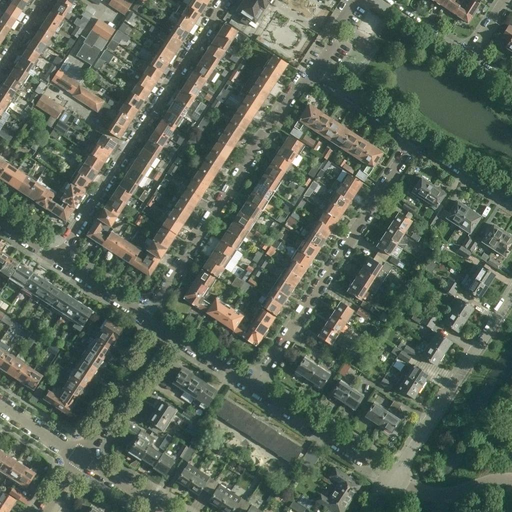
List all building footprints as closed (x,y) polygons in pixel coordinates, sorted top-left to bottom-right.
[(11,0),(9,0),(7,3),(21,12),(26,4),(19,0),(13,0),(13,1),(11,0)] [(58,0),(58,1),(72,10),(75,5),(73,3),(75,0),(58,0)] [(122,0),(110,0),(107,5),(116,10),(122,0)] [(131,5),(123,0),(122,0),(116,10),(124,16),(131,5)] [(200,15),(206,6),(197,0),(183,0),(182,3),(187,7),(200,15)] [(255,23),(269,0),(244,0),(237,12),(243,16),(250,21),(248,24),(249,24),(255,28),(257,24),(255,23)] [(449,0),(435,0),(435,2),(444,8),(449,0)] [(449,0),(444,8),(459,18),(464,11),(463,11),(458,7),(459,6),(454,3),(455,0),(449,0)] [(467,23),(479,4),(479,3),(473,0),(470,0),(463,11),(464,11),(459,18),(467,23)] [(58,1),(52,10),(64,18),(67,13),(68,14),(72,10),(58,1)] [(7,3),(4,8),(8,10),(5,14),(15,20),(21,12),(7,3)] [(95,11),(87,6),(80,16),(88,21),(95,11)] [(194,25),(200,15),(187,7),(184,12),(178,8),(175,12),(194,25)] [(52,10),(46,20),(59,28),(63,24),(61,22),(64,18),(52,10)] [(130,12),(124,22),(130,25),(136,16),(130,12)] [(188,34),(194,25),(175,12),(173,16),(178,20),(175,25),(188,34)] [(0,21),(10,29),(15,20),(5,14),(3,17),(0,15),(0,21)] [(247,26),(249,24),(248,24),(250,21),(243,16),(239,22),(247,26)] [(46,20),(40,29),(52,36),(54,32),(56,33),(59,28),(46,20)] [(88,53),(106,26),(98,20),(91,31),(82,44),(83,44),(81,48),(88,53)] [(0,34),(4,37),(10,29),(0,21),(0,34)] [(86,25),(80,21),(77,26),(83,30),(86,25)] [(169,21),(163,31),(168,35),(182,44),(188,34),(175,25),(169,21)] [(122,24),(117,31),(123,35),(128,28),(122,24)] [(218,34),(231,42),(237,33),(224,24),(218,34)] [(82,30),(83,30),(77,26),(71,35),(77,39),(82,30)] [(106,26),(88,53),(96,58),(100,51),(101,51),(109,39),(114,31),(106,26)] [(511,52),(511,28),(509,26),(501,38),(509,43),(506,48),(511,52)] [(40,29),(33,38),(47,47),(50,43),(48,41),(52,36),(40,29)] [(116,33),(111,40),(116,43),(120,36),(116,33)] [(174,55),(180,46),(182,44),(168,35),(167,37),(161,33),(157,38),(164,42),(161,46),(174,55)] [(225,52),(231,42),(218,34),(212,43),(225,52)] [(33,38),(27,48),(39,55),(42,51),(44,52),(47,47),(33,38)] [(70,39),(66,45),(71,49),(75,42),(70,39)] [(111,40),(106,47),(111,51),(114,47),(116,48),(118,44),(111,40)] [(212,43),(206,53),(219,61),(225,52),(212,43)] [(168,65),(174,55),(161,46),(158,51),(152,46),(148,52),(155,56),(168,65)] [(27,48),(21,57),(35,66),(38,61),(36,60),(39,55),(27,48)] [(75,57),(91,66),(96,58),(88,53),(81,48),(75,57)] [(99,59),(99,58),(98,59),(104,63),(105,62),(108,65),(113,57),(104,51),(99,59)] [(235,51),(231,56),(238,60),(241,56),(235,51)] [(206,53),(200,62),(213,71),(219,61),(206,53)] [(56,56),(52,63),(57,66),(61,60),(56,56)] [(162,74),(168,65),(155,56),(149,65),(162,74)] [(231,56),(229,60),(235,64),(238,60),(231,56)] [(268,94),(287,65),(273,56),(254,85),(268,94)] [(21,57),(15,66),(27,74),(30,70),(32,71),(35,66),(21,57)] [(93,68),(99,72),(104,63),(98,59),(93,68)] [(68,78),(74,81),(79,85),(83,78),(86,74),(65,60),(58,71),(63,74),(68,78)] [(200,62),(193,72),(206,80),(210,83),(216,73),(213,71),(200,62)] [(57,69),(51,65),(46,73),(52,77),(57,69)] [(156,83),(161,74),(162,74),(149,65),(142,75),(156,83)] [(15,66),(9,76),(23,84),(26,80),(24,79),(27,74),(15,66)] [(56,85),(63,74),(58,71),(51,82),(56,85)] [(193,72),(187,81),(200,90),(206,80),(193,72)] [(43,79),(48,83),(52,77),(46,73),(43,79)] [(63,74),(56,85),(61,88),(68,78),(63,74)] [(149,93),(156,83),(142,75),(136,84),(149,93)] [(9,76),(3,85),(8,88),(15,93),(18,89),(19,90),(23,84),(9,76)] [(67,92),(74,81),(68,78),(61,88),(67,92)] [(228,80),(219,93),(227,98),(232,91),(235,92),(238,87),(233,83),(229,88),(228,87),(232,82),(228,80)] [(74,81),(67,92),(72,96),(78,86),(79,85),(74,81)] [(181,90),(181,91),(184,93),(194,99),(200,90),(187,81),(181,90)] [(40,82),(34,92),(40,96),(46,86),(40,82)] [(143,102),(149,93),(136,84),(130,93),(143,102)] [(3,85),(0,89),(0,96),(11,103),(13,99),(12,98),(15,93),(8,88),(3,85)] [(250,122),(268,94),(254,85),(236,113),(250,122)] [(78,86),(72,96),(71,97),(78,101),(85,90),(78,86)] [(210,88),(206,93),(207,94),(212,97),(216,91),(210,88)] [(84,105),(91,94),(85,90),(78,101),(84,105)] [(181,91),(175,100),(188,108),(193,100),(194,99),(184,93),(181,91)] [(33,93),(28,102),(34,105),(39,97),(33,93)] [(137,111),(143,102),(130,93),(124,103),(137,111)] [(91,94),(84,105),(90,109),(97,98),(91,94)] [(40,109),(42,106),(47,98),(43,95),(36,107),(40,109)] [(0,96),(0,110),(2,112),(4,113),(8,108),(11,103),(0,96)] [(51,117),(56,120),(63,109),(47,98),(42,106),(40,109),(51,117)] [(97,98),(90,109),(96,113),(103,103),(97,98)] [(109,100),(107,104),(106,105),(110,107),(114,109),(116,105),(109,100)] [(175,100),(169,109),(182,118),(188,108),(175,100)] [(204,130),(221,103),(215,100),(198,126),(204,130)] [(104,102),(103,103),(96,113),(98,115),(99,114),(100,114),(101,113),(105,116),(110,107),(106,105),(107,104),(104,102)] [(131,121),(137,112),(137,111),(124,103),(118,112),(131,121)] [(309,129),(319,113),(308,106),(289,134),(298,140),(301,134),(298,131),(303,124),(309,129)] [(198,107),(194,112),(199,116),(203,110),(198,107)] [(169,109),(163,119),(176,127),(182,118),(169,109)] [(62,111),(57,120),(64,125),(70,116),(62,111)] [(125,130),(131,121),(118,112),(112,122),(125,130)] [(231,151),(250,122),(236,113),(217,141),(231,151)] [(329,120),(319,113),(309,129),(320,135),(329,120)] [(56,120),(51,117),(46,125),(51,128),(54,124),(56,120)] [(96,118),(94,121),(95,123),(101,127),(103,123),(96,118)] [(56,120),(54,124),(63,129),(65,126),(56,120)] [(340,127),(329,120),(320,135),(330,142),(340,127)] [(162,121),(155,130),(168,139),(174,129),(162,121)] [(119,140),(125,130),(112,122),(106,131),(119,140)] [(34,139),(40,130),(33,125),(27,134),(34,139)] [(350,133),(340,127),(330,142),(340,149),(350,133)] [(53,130),(50,135),(57,140),(60,135),(53,130)] [(155,130),(149,140),(162,149),(168,139),(155,130)] [(180,133),(177,139),(182,142),(186,137),(180,133)] [(360,140),(350,133),(340,149),(351,155),(360,140)] [(110,154),(116,145),(102,136),(96,145),(110,154)] [(301,142),(311,149),(315,142),(305,136),(301,142)] [(298,156),(304,147),(289,137),(288,138),(287,138),(285,141),(286,142),(283,146),(298,156)] [(190,138),(178,156),(182,159),(192,145),(197,148),(199,144),(190,138)] [(149,140),(143,149),(156,158),(162,149),(149,140)] [(371,147),(360,140),(351,155),(361,162),(371,147)] [(213,179),(231,151),(217,141),(199,170),(213,179)] [(316,141),(315,142),(311,149),(310,150),(314,153),(320,143),(316,141)] [(48,144),(44,150),(50,154),(54,148),(48,144)] [(104,164),(110,154),(96,145),(90,155),(104,164)] [(283,146),(280,151),(279,151),(277,153),(278,155),(277,155),(292,165),(298,156),(283,146)] [(382,154),(371,147),(361,162),(367,166),(362,173),(359,171),(355,177),(363,182),(382,154)] [(326,161),(332,152),(326,148),(320,157),(326,161)] [(143,149),(137,159),(149,167),(156,158),(143,149)] [(98,173),(104,164),(90,155),(84,164),(98,173)] [(286,174),(292,165),(277,155),(274,160),(273,160),(271,163),(271,164),(271,165),(286,174)] [(137,159),(131,168),(143,177),(149,167),(137,159)] [(341,159),(337,165),(342,168),(345,165),(344,164),(346,162),(341,159)] [(325,160),(320,169),(326,172),(331,164),(325,160)] [(161,161),(155,170),(156,172),(161,175),(167,165),(161,161)] [(0,174),(0,179),(7,184),(16,170),(7,164),(0,174)] [(91,183),(98,173),(84,164),(78,174),(91,183)] [(172,164),(165,175),(171,179),(178,168),(172,164)] [(280,184),(286,174),(271,165),(268,169),(267,169),(265,172),(265,173),(265,174),(280,184)] [(352,175),(355,171),(345,165),(342,168),(352,175)] [(313,166),(307,175),(312,178),(318,169),(315,167),(313,166)] [(131,168),(124,177),(137,186),(143,177),(131,168)] [(7,184),(17,191),(26,177),(16,170),(7,184)] [(195,207),(213,179),(199,170),(181,198),(195,207)] [(75,172),(69,182),(71,184),(70,185),(84,194),(85,193),(91,183),(78,174),(75,172)] [(156,172),(152,179),(156,182),(161,175),(156,172)] [(274,193),(280,184),(265,174),(262,179),(261,179),(259,182),(259,183),(274,193)] [(347,174),(340,183),(355,193),(358,189),(359,189),(361,186),(361,185),(361,184),(347,174)] [(35,183),(26,177),(17,191),(26,197),(35,183)] [(124,177),(118,187),(131,195),(137,186),(124,177)] [(306,178),(302,184),(306,187),(310,180),(306,178)] [(410,185),(406,192),(416,198),(417,196),(424,201),(433,187),(421,179),(415,188),(410,185)] [(290,182),(287,188),(292,191),(296,186),(290,182)] [(317,185),(312,182),(308,189),(313,192),(317,185)] [(44,189),(35,183),(26,197),(35,203),(44,189)] [(268,202),(274,193),(259,183),(256,188),(255,188),(253,191),(253,192),(253,193),(268,202)] [(340,183),(334,193),(349,202),(351,201),(353,199),(352,197),(355,193),(340,183)] [(74,210),(84,194),(70,185),(60,201),(66,205),(74,210)] [(147,186),(144,190),(144,191),(149,194),(152,189),(147,186)] [(299,186),(294,193),(296,193),(300,196),(304,189),(299,186)] [(118,187),(112,196),(125,205),(131,195),(118,187)] [(433,187),(424,201),(430,205),(429,207),(435,210),(435,211),(426,225),(432,229),(444,211),(443,210),(444,208),(439,204),(445,195),(433,187)] [(54,196),(44,189),(35,203),(45,210),(46,209),(50,212),(55,205),(50,202),(54,196)] [(303,196),(309,197),(313,192),(308,189),(303,196)] [(144,191),(138,200),(143,203),(149,194),(144,191)] [(253,193),(250,197),(249,197),(246,200),(247,201),(247,202),(262,212),(268,202),(253,193)] [(296,193),(289,203),(294,206),(300,196),(296,193)] [(334,193),(328,202),(343,212),(343,211),(345,211),(347,208),(346,207),(349,202),(334,193)] [(152,195),(146,205),(149,208),(156,198),(152,195)] [(112,196),(106,206),(119,214),(125,205),(112,196)] [(176,236),(195,207),(181,198),(162,227),(176,236)] [(301,200),(296,207),(301,210),(305,203),(301,200)] [(328,202),(322,211),(337,221),(337,220),(339,220),(340,217),(340,216),(343,212),(328,202)] [(458,226),(469,210),(457,202),(449,214),(444,211),(432,229),(437,232),(446,218),(458,226)] [(281,211),(288,215),(293,208),(286,203),(281,211)] [(417,210),(404,203),(401,208),(413,216),(417,210)] [(242,209),(239,213),(254,223),(261,214),(246,204),(245,205),(243,205),(242,208),(242,209)] [(63,210),(55,205),(50,212),(66,222),(74,210),(66,205),(63,210)] [(110,228),(119,214),(106,206),(97,219),(110,228)] [(469,210),(458,226),(469,234),(480,217),(469,210)] [(322,211),(316,221),(331,230),(333,229),(334,226),(334,225),(337,221),(322,211)] [(236,219),(233,223),(248,232),(254,223),(239,213),(239,215),(237,215),(235,218),(236,219)] [(290,216),(290,217),(295,220),(298,222),(300,218),(292,213),(290,216)] [(391,225),(404,233),(411,222),(398,213),(391,225)] [(139,216),(134,223),(138,226),(143,218),(139,216)] [(279,216),(276,221),(282,225),(285,220),(279,216)] [(285,224),(292,229),(296,222),(294,220),(295,220),(290,217),(289,217),(285,224)] [(87,234),(87,237),(102,247),(110,233),(107,231),(109,228),(110,228),(97,219),(87,234)] [(316,221),(310,230),(325,239),(327,239),(328,236),(328,234),(331,230),(316,221)] [(273,222),(269,228),(275,231),(278,226),(273,222)] [(230,228),(227,232),(242,242),(248,232),(233,223),(233,224),(231,224),(229,227),(230,228)] [(391,225),(383,236),(397,244),(410,253),(413,249),(399,240),(404,233),(391,225)] [(493,250),(504,234),(493,226),(482,243),(493,250)] [(166,251),(175,238),(176,236),(162,227),(161,228),(152,242),(166,251)] [(304,239),(319,249),(319,248),(321,247),(323,245),(322,243),(325,239),(310,230),(304,239)] [(224,237),(221,241),(236,251),(242,242),(227,232),(226,233),(225,233),(223,236),(224,237)] [(102,247),(111,253),(121,239),(111,233),(110,233),(102,247)] [(511,247),(511,238),(504,234),(493,250),(505,258),(511,247)] [(383,236),(376,247),(389,256),(396,245),(397,244),(383,236)] [(466,250),(468,246),(473,240),(468,236),(461,247),(466,250)] [(276,237),(271,246),(276,250),(282,241),(276,237)] [(111,253),(121,259),(130,245),(121,239),(111,253)] [(468,246),(466,250),(471,253),(478,243),(473,240),(468,246)] [(230,260),(236,251),(221,241),(220,243),(219,243),(217,245),(218,246),(215,251),(230,260)] [(262,241),(258,247),(265,251),(268,246),(262,241)] [(303,241),(297,251),(311,260),(314,256),(315,256),(317,253),(317,252),(318,251),(303,241)] [(157,264),(166,251),(152,242),(146,251),(148,253),(146,257),(157,264)] [(121,259),(130,265),(140,252),(130,245),(121,259)] [(270,258),(275,250),(270,247),(265,255),(270,258)] [(471,254),(460,247),(456,253),(467,260),(471,254)] [(9,258),(9,257),(8,256),(0,251),(0,271),(8,260),(9,258)] [(212,256),(209,260),(224,270),(230,260),(215,251),(214,252),(213,252),(211,254),(212,256)] [(297,251),(291,260),(305,270),(308,266),(309,265),(311,263),(311,261),(311,260),(297,251)] [(150,276),(157,264),(146,257),(150,260),(146,265),(136,258),(140,252),(130,265),(147,276),(150,276)] [(269,260),(264,256),(258,265),(264,269),(269,260)] [(392,257),(389,261),(396,266),(399,262),(392,257)] [(500,265),(489,257),(485,263),(497,271),(500,265)] [(19,264),(12,260),(9,258),(8,260),(0,271),(0,272),(9,278),(19,264)] [(362,269),(382,283),(391,268),(384,263),(382,266),(369,258),(362,269)] [(209,260),(206,264),(205,265),(203,267),(203,268),(203,269),(218,279),(224,270),(209,260)] [(291,260),(285,269),(299,279),(302,275),(303,275),(305,272),(305,270),(291,260)] [(19,264),(9,278),(8,279),(22,289),(31,274),(31,272),(27,270),(26,271),(18,266),(19,264)] [(253,273),(258,277),(264,269),(258,265),(253,273)] [(473,279),(486,287),(494,275),(481,267),(473,279)] [(285,269),(278,279),(293,288),(296,284),(297,284),(299,281),(299,280),(299,279),(285,269)] [(362,269),(354,281),(367,289),(374,294),(382,283),(362,269)] [(198,277),(195,281),(209,290),(215,280),(202,271),(201,272),(199,273),(198,275),(198,277)] [(244,283),(250,274),(246,271),(240,280),(244,283)] [(22,289),(32,295),(42,281),(41,280),(41,279),(37,276),(36,277),(31,274),(22,289)] [(236,277),(230,286),(239,291),(244,283),(240,280),(236,277)] [(486,287),(473,279),(470,277),(463,288),(466,290),(479,299),(486,287)] [(246,284),(253,288),(256,284),(249,279),(246,284)] [(278,279),(272,288),(287,298),(290,293),(291,293),(293,290),(293,289),(293,288),(278,279)] [(460,287),(448,279),(445,285),(456,292),(460,287)] [(32,295),(42,302),(52,287),(51,287),(51,285),(47,283),(46,284),(42,281),(32,295)] [(192,286),(189,290),(203,299),(209,290),(195,281),(193,282),(191,284),(192,286)] [(367,289),(354,281),(347,292),(360,301),(367,289)] [(249,286),(245,283),(239,292),(243,295),(249,286)] [(397,293),(401,296),(405,289),(398,285),(397,287),(391,283),(388,287),(397,293)] [(442,290),(453,297),(456,292),(445,285),(442,290)] [(51,309),(61,294),(61,293),(61,292),(57,289),(56,290),(52,287),(42,302),(52,308),(51,309)] [(272,288),(266,297),(281,307),(284,303),(285,302),(287,300),(287,298),(272,288)] [(186,296),(183,300),(191,305),(192,305),(197,309),(205,314),(206,313),(211,306),(202,300),(203,299),(189,290),(189,291),(187,291),(185,294),(186,296)] [(51,309),(61,316),(62,315),(72,300),(71,300),(71,298),(67,296),(66,297),(61,294),(51,309)] [(266,297),(260,306),(275,316),(276,315),(277,315),(279,312),(279,311),(281,307),(266,297)] [(455,298),(448,310),(452,312),(451,313),(464,321),(472,309),(459,301),(455,298)] [(62,315),(72,321),(81,306),(81,305),(77,302),(76,303),(72,300),(62,315)] [(215,319),(224,306),(215,300),(211,306),(206,313),(210,316),(210,317),(213,319),(214,319),(215,319)] [(363,302),(360,306),(367,311),(370,306),(363,302)] [(333,314),(346,323),(353,311),(340,303),(333,314)] [(81,306),(72,321),(75,323),(72,328),(79,332),(92,313),(91,313),(91,311),(87,309),(86,310),(81,306)] [(224,325),(227,320),(233,311),(224,306),(215,319),(216,320),(217,321),(219,323),(221,323),(224,325)] [(253,318),(267,328),(270,324),(271,323),(273,321),(273,319),(273,318),(260,309),(253,318)] [(356,314),(367,320),(370,316),(359,309),(356,314)] [(233,332),(235,328),(239,322),(242,317),(233,311),(227,320),(224,325),(225,326),(225,327),(228,329),(230,329),(233,331),(232,332),(233,332)] [(438,320),(426,313),(423,318),(435,326),(438,320)] [(451,313),(444,324),(457,332),(464,321),(451,313)] [(333,314),(325,326),(338,334),(346,323),(333,314)] [(4,315),(1,321),(8,326),(6,328),(8,330),(12,323),(12,324),(13,322),(8,318),(4,315)] [(253,318),(247,328),(261,337),(264,333),(265,333),(267,330),(267,328),(253,318)] [(420,323),(431,331),(435,326),(423,318),(420,323)] [(107,322),(100,331),(115,340),(117,336),(119,336),(121,333),(121,331),(107,322)] [(235,328),(233,332),(247,341),(255,347),(261,337),(247,328),(239,322),(235,328)] [(338,334),(325,326),(317,338),(331,346),(338,334)] [(19,333),(26,338),(30,332),(22,327),(19,333)] [(108,350),(109,350),(111,346),(113,346),(115,343),(114,341),(115,340),(100,331),(94,341),(108,350)] [(28,340),(37,346),(41,339),(32,334),(28,340)] [(438,334),(430,346),(442,354),(450,342),(438,334)] [(348,335),(345,338),(352,343),(354,339),(348,335)] [(94,341),(88,350),(102,360),(105,355),(107,355),(109,352),(108,351),(108,350),(94,341)] [(416,353),(406,346),(405,346),(400,343),(397,348),(401,351),(411,358),(412,359),(416,353)] [(334,346),(331,351),(338,355),(341,351),(334,346)] [(430,346),(422,357),(435,366),(442,354),(430,346)] [(54,347),(50,353),(56,356),(59,351),(54,347)] [(407,364),(411,358),(401,351),(400,352),(395,348),(392,353),(397,357),(407,364)] [(88,350),(82,360),(96,369),(99,365),(101,365),(103,362),(102,360),(88,350)] [(15,359),(6,353),(0,361),(0,369),(1,371),(3,373),(5,373),(15,359)] [(5,373),(15,379),(24,365),(27,359),(18,354),(15,359),(5,373)] [(308,381),(316,368),(303,359),(295,372),(308,381)] [(82,360),(75,370),(90,379),(92,375),(94,375),(96,372),(95,370),(96,369),(82,360)] [(345,364),(342,369),(347,372),(351,367),(345,364)] [(33,371),(24,365),(15,379),(19,382),(19,384),(23,386),(33,371)] [(405,378),(420,388),(428,376),(413,366),(405,378)] [(316,368),(308,381),(321,389),(329,376),(316,368)] [(75,370),(69,379),(83,389),(86,384),(88,384),(90,381),(89,380),(90,379),(75,370)] [(167,370),(163,377),(169,380),(173,374),(167,370)] [(182,394),(193,377),(181,370),(171,386),(182,394)] [(33,371),(23,386),(27,389),(29,388),(33,391),(42,377),(33,371)] [(393,385),(383,378),(383,379),(378,376),(375,382),(389,391),(393,385)] [(182,394),(193,401),(204,385),(193,377),(182,394)] [(420,388),(405,378),(397,389),(413,399),(420,388)] [(69,379),(62,389),(77,398),(80,394),(82,394),(84,391),(83,389),(69,379)] [(159,379),(157,383),(165,388),(168,383),(163,379),(162,381),(159,379)] [(342,403),(351,390),(339,382),(331,395),(342,403)] [(204,385),(193,401),(205,409),(216,392),(204,385)] [(38,396),(42,389),(38,387),(34,393),(38,396)] [(62,389),(56,398),(71,408),(74,403),(75,403),(77,400),(77,399),(77,398),(62,389)] [(351,390),(342,403),(354,411),(363,397),(351,390)] [(48,393),(44,399),(66,415),(67,413),(69,413),(71,410),(70,408),(71,408),(56,398),(48,393)] [(224,400),(215,415),(225,421),(225,422),(226,422),(241,431),(240,432),(241,432),(251,438),(250,438),(251,439),(251,438),(266,448),(266,449),(267,448),(276,454),(275,455),(276,455),(277,455),(286,461),(283,466),(275,464),(267,472),(266,471),(262,477),(282,490),(299,463),(295,461),(302,450),(302,449),(301,450),(286,440),(287,440),(286,439),(285,440),(276,434),(276,433),(261,424),(261,423),(260,423),(251,417),(250,416),(250,417),(235,407),(236,407),(235,406),(235,407),(224,400)] [(154,412),(169,422),(176,411),(161,402),(154,412)] [(377,426),(386,412),(373,404),(364,417),(377,426)] [(194,417),(184,411),(181,415),(191,422),(194,417)] [(169,422),(154,412),(147,422),(150,424),(147,428),(153,432),(156,428),(163,432),(169,422)] [(386,412),(377,426),(390,434),(399,421),(386,412)] [(154,440),(141,431),(137,437),(138,437),(128,453),(140,461),(141,459),(145,453),(142,452),(150,439),(153,441),(154,440)] [(141,459),(154,467),(154,468),(162,456),(161,456),(149,448),(153,441),(150,439),(142,452),(145,453),(141,459)] [(183,445),(176,456),(182,460),(188,449),(183,445)] [(187,463),(194,451),(188,448),(188,449),(182,460),(187,463)] [(313,455),(307,452),(299,464),(304,467),(306,464),(306,465),(313,455)] [(162,455),(161,456),(162,456),(154,468),(154,467),(153,469),(164,476),(173,462),(162,455)] [(304,467),(305,468),(310,471),(318,459),(313,455),(306,465),(306,464),(304,467)] [(0,466),(0,471),(7,476),(16,463),(15,462),(15,460),(13,458),(11,459),(7,456),(0,466)] [(16,463),(7,476),(8,477),(16,483),(25,468),(21,466),(21,464),(19,462),(17,463),(16,463)] [(176,482),(187,489),(199,470),(188,463),(176,482)] [(25,468),(16,483),(15,483),(25,489),(34,474),(34,472),(31,470),(29,471),(25,468)] [(335,487),(352,498),(360,486),(334,469),(329,478),(338,483),(335,487)] [(201,489),(207,493),(215,480),(199,470),(187,489),(197,496),(201,489)] [(208,503),(219,509),(231,490),(215,480),(207,493),(212,496),(208,503)] [(342,511),(352,498),(335,487),(327,500),(320,495),(316,501),(332,511),(342,511)] [(12,488),(12,489),(8,494),(18,501),(22,494),(12,488)] [(232,511),(234,510),(236,511),(239,511),(247,501),(231,490),(219,509),(222,511),(232,511)] [(1,492),(0,492),(0,504),(10,511),(16,501),(1,492)] [(296,503),(308,511),(313,504),(301,496),(296,503)] [(247,501),(239,511),(262,511),(263,511),(260,509),(247,501)] [(293,501),(289,507),(296,511),(303,511),(305,509),(293,501)]
